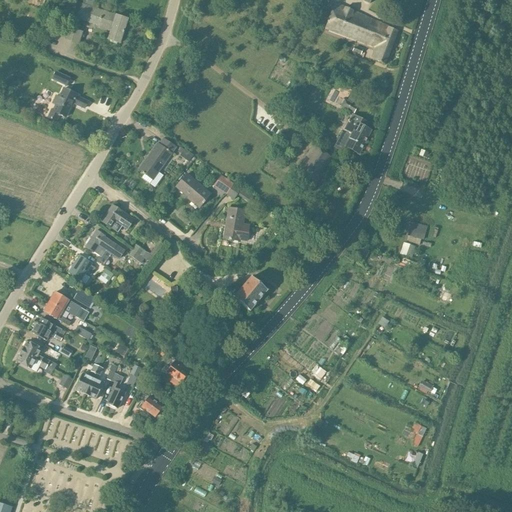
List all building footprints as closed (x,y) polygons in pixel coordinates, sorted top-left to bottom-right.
[(397,31),(335,3),(325,29),(375,47),(370,59),(385,65),(397,31)] [(81,4),(77,14),(86,16),(84,20),(89,22),(90,20),(95,22),(96,20),(112,25),(111,29),(108,40),(112,41),(119,43),(127,19),(116,16),(81,4)] [(64,40),(79,45),(83,32),(68,27),(64,40)] [(370,57),(374,48),(366,45),(363,54),(370,57)] [(354,47),(352,52),(361,55),(362,50),(354,47)] [(51,80),(66,87),(70,78),(55,72),(51,80)] [(51,111),(48,118),(50,119),(56,122),(59,114),(65,117),(71,106),(72,106),(74,103),(85,108),(88,102),(77,97),(78,95),(65,89),(61,98),(58,96),(54,105),(57,106),(54,112),(51,111)] [(347,101),(344,99),(340,107),(353,114),(357,107),(352,104),(354,100),(348,97),(347,101)] [(351,133),(344,147),(359,154),(371,131),(365,128),(368,123),(352,115),(344,129),(351,133)] [(157,143),(138,170),(152,180),(157,184),(163,176),(158,172),(171,153),(176,148),(163,138),(158,144),(157,143)] [(294,174),(296,175),(315,187),(333,159),(312,145),(294,174)] [(184,150),(179,157),(188,163),(193,156),(184,150)] [(199,208),(211,194),(187,173),(176,187),(189,198),(188,199),(199,208)] [(226,195),(234,200),(237,195),(241,189),(233,184),(226,195)] [(112,207),(101,222),(111,229),(118,233),(123,226),(127,229),(128,230),(134,222),(122,213),(122,212),(113,206),(112,207)] [(243,224),(243,220),(245,211),(229,208),(224,239),(240,242),(240,240),(247,242),(250,226),(243,224)] [(411,222),(407,236),(423,240),(427,227),(411,222)] [(105,236),(96,230),(85,247),(93,252),(101,257),(106,250),(119,259),(124,251),(104,237),(105,236)] [(136,246),(132,251),(144,259),(150,263),(164,244),(159,241),(149,255),(136,246)] [(411,258),(415,247),(404,244),(401,254),(411,258)] [(144,259),(132,251),(129,256),(141,264),(144,259)] [(95,269),(90,265),(91,264),(79,256),(68,273),(80,281),(86,272),(90,276),(95,269)] [(179,272),(162,260),(154,271),(171,283),(179,272)] [(100,276),(108,282),(109,280),(112,282),(115,278),(112,276),(113,275),(105,269),(100,276)] [(232,285),(219,301),(220,301),(226,307),(234,298),(235,299),(250,311),(267,291),(251,277),(241,289),(240,290),(236,287),(236,288),(232,285)] [(73,298),(91,309),(96,300),(78,289),(73,298)] [(449,301),(451,292),(442,290),(440,299),(449,301)] [(83,310),(69,301),(54,292),(48,302),(64,311),(67,306),(81,314),(83,310)] [(71,323),(60,317),(64,311),(48,302),(43,311),(58,320),(58,321),(68,327),(71,323)] [(382,317),(377,324),(384,329),(389,322),(382,317)] [(31,333),(46,341),(47,341),(50,335),(54,337),(53,338),(60,342),(63,337),(59,335),(62,330),(54,326),(54,325),(41,318),(38,323),(37,322),(31,333)] [(88,341),(88,340),(91,335),(77,327),(74,332),(88,341)] [(126,333),(131,337),(135,331),(130,327),(126,333)] [(27,341),(21,351),(48,365),(50,362),(38,355),(42,349),(27,341)] [(120,343),(115,352),(122,356),(123,355),(127,348),(127,347),(120,343)] [(82,344),(80,349),(86,352),(89,347),(82,344)] [(339,345),(334,352),(338,355),(338,354),(343,348),(343,347),(339,345)] [(90,346),(84,359),(90,361),(96,349),(90,346)] [(66,350),(63,355),(68,358),(72,352),(66,350)] [(163,350),(160,356),(166,360),(169,354),(163,350)] [(21,351),(16,361),(31,369),(34,363),(39,366),(38,367),(45,371),(48,365),(21,351)] [(275,351),(268,360),(277,366),(283,358),(275,351)] [(190,370),(177,360),(166,373),(173,378),(170,382),(177,387),(190,370)] [(105,379),(110,381),(117,367),(112,364),(109,370),(109,371),(105,379)] [(94,365),(91,372),(89,376),(82,373),(74,390),(85,395),(98,367),(94,365)] [(130,375),(136,378),(141,369),(134,366),(130,375)] [(103,369),(98,367),(85,395),(96,400),(104,383),(97,380),(99,375),(100,376),(103,369)] [(110,381),(114,383),(111,390),(113,391),(106,404),(117,409),(124,393),(117,390),(120,384),(123,378),(114,374),(110,381)] [(257,374),(251,379),(257,385),(262,380),(257,374)] [(66,390),(72,379),(64,375),(58,385),(66,390)] [(422,380),(418,386),(430,393),(433,387),(422,380)] [(145,385),(141,391),(146,395),(150,389),(145,385)] [(145,410),(155,417),(162,407),(149,397),(144,403),(142,402),(138,407),(143,412),(145,410)] [(215,478),(212,483),(218,486),(221,481),(215,478)] [(5,506),(0,503),(0,511),(10,511),(12,508),(5,506)]
